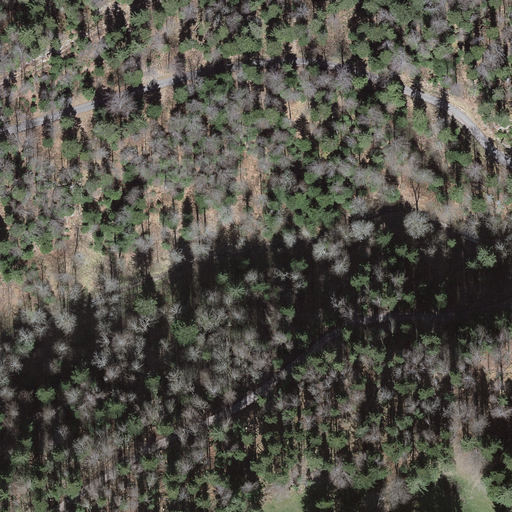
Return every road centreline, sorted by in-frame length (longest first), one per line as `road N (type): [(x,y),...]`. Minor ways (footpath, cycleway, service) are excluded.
road 1 (unclassified): [(0,136),(211,70),(295,61),(350,69),(436,101),(511,160)]
road 2 (track): [(0,341),(161,276),(314,242),(394,211),(416,211),(478,239),(511,239)]
road 3 (unclassified): [(511,299),(479,311),(354,322),(246,401),(125,462),(50,511)]
road 4 (track): [(0,81),(155,0)]
